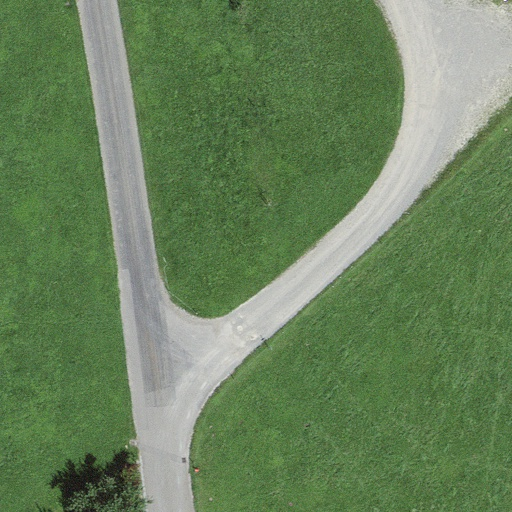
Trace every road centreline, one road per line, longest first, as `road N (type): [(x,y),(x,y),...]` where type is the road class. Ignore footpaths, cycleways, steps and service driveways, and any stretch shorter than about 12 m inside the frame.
road 1 (unclassified): [(170,511),(98,0)]
road 2 (track): [(157,421),(511,114)]
